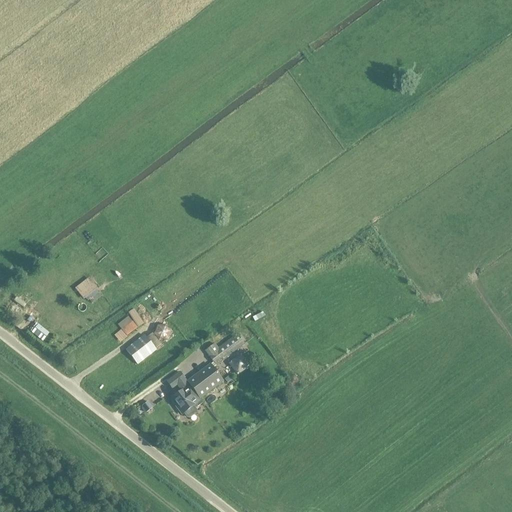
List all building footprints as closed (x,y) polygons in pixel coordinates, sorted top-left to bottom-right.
[(83,289),(73,278),(68,282),(78,294),(83,289)] [(72,296),(65,302),(74,311),(80,305),(72,296)] [(122,330),(127,337),(139,328),(133,321),(122,330)] [(204,352),(216,366),(245,344),(237,335),(218,349),(215,344),(204,352)] [(137,365),(156,351),(144,336),(126,350),(137,365)] [(209,365),(187,382),(188,384),(200,399),(214,388),(222,382),(209,365)] [(188,384),(187,382),(179,373),(167,382),(172,389),(178,384),(183,391),(171,400),(182,415),(194,406),(196,408),(203,403),(200,399),(188,384)] [(146,413),(152,409),(147,403),(142,407),(146,413)]
